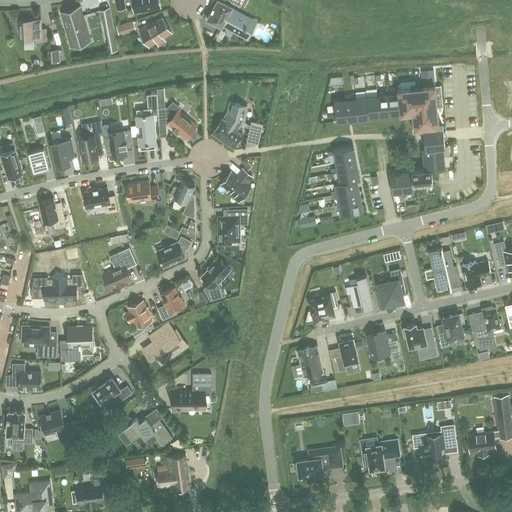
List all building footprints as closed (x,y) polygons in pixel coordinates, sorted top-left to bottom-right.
[(123,0),(116,0),(117,3),(118,9),(125,8),(124,2),(123,0)] [(158,0),(132,0),(135,12),(160,7),(158,0)] [(221,26),(222,24),(231,29),(231,27),(242,33),(249,20),(230,10),(232,7),(219,0),(217,0),(207,19),(221,26)] [(80,5),(60,11),(60,12),(61,12),(70,40),(83,36),(81,31),(87,29),(80,6),(81,6),(80,5)] [(109,7),(101,9),(104,25),(111,23),(115,43),(108,44),(109,52),(118,50),(117,49),(116,50),(109,8),(109,7)] [(41,28),(41,18),(21,19),(22,21),(19,22),(19,31),(22,31),(23,39),(34,38),(34,41),(46,40),(45,28),(41,28)] [(149,47),(158,41),(156,39),(161,36),(162,39),(172,33),(162,18),(150,25),(149,23),(139,30),(149,47)] [(117,27),(118,33),(135,28),(133,22),(117,27)] [(51,61),(59,61),(58,49),(50,49),(51,61)] [(400,88),(398,89),(398,93),(399,93),(401,114),(412,112),(414,128),(421,128),(423,128),(439,126),(437,107),(435,86),(435,85),(433,69),(421,70),(423,86),(421,86),(416,87),(400,88)] [(394,94),(388,94),(390,115),(401,114),(399,93),(398,93),(398,89),(398,87),(394,88),(394,94)] [(352,99),(345,100),(347,120),(358,119),(356,99),(355,93),(351,93),(352,99)] [(388,94),(377,95),(379,116),(390,115),(388,94)] [(143,115),(137,116),(138,125),(140,125),(141,134),(139,135),(140,149),(146,149),(147,148),(148,148),(148,147),(148,146),(147,138),(153,138),(155,138),(153,121),(152,117),(152,115),(158,115),(157,95),(147,96),(148,108),(144,108),(144,114),(143,114),(143,115)] [(377,95),(366,97),(366,98),(367,98),(369,117),(379,116),(377,95)] [(356,99),(358,119),(369,118),(369,117),(367,98),(366,98),(356,99)] [(345,100),(334,101),(336,121),(347,120),(345,100)] [(244,120),(247,106),(235,103),(232,115),(227,122),(222,119),(213,132),(234,146),(243,133),(240,131),(243,127),(240,125),(244,120)] [(68,106),(63,107),(67,122),(72,121),(68,106)] [(168,107),(158,107),(159,125),(166,124),(170,124),(174,128),(173,129),(177,133),(179,131),(186,138),(196,125),(179,111),(178,110),(175,113),(168,107)] [(82,136),(79,137),(84,160),(98,157),(95,144),(102,143),(100,135),(103,134),(102,121),(90,123),(92,130),(81,132),(82,136)] [(263,123),(251,121),(249,129),(261,132),(263,123)] [(45,131),(43,125),(36,127),(38,133),(45,131)] [(439,126),(423,128),(423,129),(424,132),(424,133),(424,137),(444,135),(444,131),(443,130),(443,126),(439,126)] [(110,135),(104,136),(106,152),(112,151),(113,154),(122,153),(121,150),(126,149),(126,146),(127,146),(126,141),(125,141),(125,137),(132,136),(131,129),(109,132),(110,135)] [(444,135),(424,137),(424,139),(425,141),(425,142),(425,143),(425,146),(425,147),(443,146),(445,145),(444,141),(444,139),(444,137),(444,135)] [(52,149),(54,158),(55,158),(57,165),(70,163),(67,149),(73,148),(70,136),(51,140),(53,149),(52,149)] [(9,177),(23,172),(14,148),(5,151),(3,145),(0,146),(0,162),(4,162),(9,177)] [(334,150),(328,151),(329,155),(335,154),(336,161),(356,157),(354,146),(334,150)] [(423,148),(424,159),(444,157),(443,146),(425,147),(423,148)] [(44,147),(28,152),(34,171),(49,167),(44,147)] [(337,167),(331,168),(332,172),(338,171),(338,172),(358,168),(356,157),(336,161),(337,167)] [(444,157),(424,159),(425,169),(425,170),(432,169),(445,168),(444,157)] [(247,183),(252,176),(243,168),(237,175),(232,171),(221,183),(233,193),(235,191),(242,197),(251,187),(247,183)] [(332,172),(327,173),(328,177),(334,176),(335,184),(336,184),(356,180),(358,179),(360,179),(358,168),(338,172),(338,171),(332,172)] [(422,169),(412,170),(413,183),(414,183),(419,183),(419,189),(423,188),(422,169)] [(425,169),(422,169),(423,188),(427,188),(427,182),(433,181),(432,169),(425,170),(425,169)] [(412,170),(401,171),(403,192),(404,192),(414,190),(414,183),(413,183),(412,170)] [(401,171),(390,172),(392,195),(399,194),(400,200),(404,200),(403,194),(404,194),(404,192),(403,192),(401,171)] [(195,193),(194,193),(194,194),(192,192),(195,185),(187,182),(186,183),(177,179),(181,181),(179,187),(174,185),(170,194),(187,201),(183,213),(195,218),(195,219),(195,193)] [(136,183),(126,184),(129,201),(138,200),(138,199),(147,198),(147,199),(159,197),(157,185),(150,186),(149,180),(135,182),(136,183)] [(337,190),(331,191),(332,195),(338,194),(358,190),(358,188),(356,180),(336,184),(337,190)] [(107,187),(84,192),(87,207),(106,203),(108,212),(118,210),(115,194),(109,195),(107,187)] [(338,194),(332,195),(333,199),(339,198),(340,204),(360,200),(359,198),(358,192),(358,190),(338,194)] [(53,198),(40,201),(44,221),(53,219),(54,225),(66,222),(63,209),(56,211),(53,198)] [(360,200),(340,204),(342,215),(346,215),(362,212),(360,202),(360,200)] [(300,205),(298,212),(309,210),(308,203),(300,205)] [(229,220),(222,220),(222,232),(219,232),(219,244),(231,243),(230,237),(239,237),(239,224),(248,223),(247,209),(233,209),(233,217),(229,217),(229,220)] [(314,216),(298,219),(300,227),(316,224),(314,216)] [(492,223),(486,224),(486,225),(488,232),(496,231),(494,223),(492,223)] [(128,224),(115,227),(116,234),(130,232),(128,224)] [(173,226),(169,233),(177,237),(181,230),(173,226)] [(182,226),(181,230),(196,238),(196,232),(188,229),(182,226)] [(178,242),(157,251),(164,266),(185,256),(181,249),(185,247),(188,248),(192,241),(181,235),(178,242)] [(509,276),(511,274),(511,249),(506,251),(504,241),(495,243),(500,266),(507,264),(509,276)] [(130,247),(119,251),(122,260),(114,264),(116,268),(103,274),(109,288),(116,285),(117,286),(125,283),(124,282),(131,279),(127,268),(137,263),(130,247)] [(442,247),(441,247),(442,251),(431,253),(436,274),(434,274),(437,287),(447,284),(447,283),(449,282),(451,289),(452,289),(449,279),(457,277),(450,249),(443,251),(442,247)] [(230,269),(218,257),(210,265),(211,266),(202,277),(209,283),(204,289),(211,300),(220,297),(214,288),(224,277),(223,276),(230,269)] [(467,285),(481,282),(479,276),(491,273),(488,260),(476,263),(476,261),(462,264),(467,285)] [(388,282),(379,284),(380,289),(384,305),(394,302),(403,300),(401,294),(406,293),(403,278),(402,278),(401,275),(402,275),(400,268),(390,270),(392,281),(388,282)] [(34,276),(31,288),(44,288),(44,299),(58,299),(58,301),(64,301),(64,299),(77,298),(76,288),(86,288),(82,273),(72,273),(72,284),(48,284),(47,276),(34,276)] [(357,277),(358,283),(346,286),(347,294),(350,293),(354,307),(363,305),(364,309),(374,307),(366,275),(357,277)] [(175,286),(160,293),(165,304),(158,308),(163,319),(176,313),(175,310),(185,306),(181,296),(179,297),(175,286)] [(313,309),(316,321),(327,318),(326,315),(333,313),(332,309),(339,307),(335,290),(328,292),(329,296),(311,300),(313,307),(310,308),(311,310),(313,309)] [(139,326),(152,320),(149,315),(151,315),(148,307),(146,308),(143,300),(129,307),(130,311),(126,313),(130,322),(134,320),(137,327),(139,326)] [(474,322),(480,349),(490,347),(486,331),(504,327),(502,318),(499,319),(496,307),(493,308),(492,305),(482,308),(484,317),(481,318),(481,321),(474,322)] [(463,312),(449,315),(449,314),(444,315),(444,316),(443,317),(444,323),(437,325),(442,347),(450,345),(448,338),(454,337),(455,338),(457,337),(457,336),(464,335),(461,323),(465,322),(463,312)] [(154,327),(154,326),(152,320),(139,326),(143,333),(154,327)] [(180,339),(169,323),(159,329),(163,335),(143,349),(150,359),(158,354),(164,361),(179,351),(174,343),(180,339)] [(416,323),(405,326),(405,328),(403,328),(405,337),(407,337),(410,347),(417,345),(419,344),(422,344),(423,349),(426,348),(428,357),(438,354),(433,337),(426,338),(423,329),(423,326),(417,328),(416,323)] [(82,325),(78,325),(78,324),(77,324),(77,326),(69,327),(69,339),(60,340),(60,339),(61,361),(61,355),(74,354),(74,344),(79,344),(79,346),(82,346),(82,344),(90,344),(90,345),(91,345),(91,344),(92,344),(91,326),(83,326),(83,324),(82,324),(82,325)] [(33,326),(23,325),(22,341),(39,342),(38,355),(56,356),(56,342),(49,342),(49,327),(39,326),(38,326),(34,326),(34,325),(33,325),(33,326)] [(381,331),(367,334),(372,356),(400,350),(398,339),(397,339),(387,342),(387,338),(385,334),(385,330),(381,331)] [(359,362),(353,338),(339,341),(343,355),(335,357),(339,371),(347,369),(346,365),(359,362)] [(307,348),(299,350),(304,375),(310,373),(311,377),(310,377),(312,385),(327,381),(326,374),(322,375),(321,371),(323,371),(321,361),(321,360),(320,360),(319,357),(320,356),(319,356),(317,346),(309,348),(308,346),(306,347),(307,348)] [(488,351),(478,353),(480,360),(489,357),(488,351)] [(25,363),(13,363),(13,375),(19,375),(19,387),(41,387),(41,386),(43,384),(43,380),(41,378),(41,372),(25,371),(25,363)] [(372,373),(374,380),(381,379),(379,372),(372,373)] [(204,391),(211,391),(211,373),(193,373),(193,391),(174,391),(174,409),(189,409),(189,402),(195,402),(195,403),(198,403),(198,402),(204,402),(204,391)] [(100,400),(101,402),(116,392),(121,400),(133,392),(127,385),(121,389),(120,389),(112,377),(104,382),(100,384),(100,385),(93,390),(94,392),(92,393),(98,402),(100,400)] [(508,395),(494,397),(498,425),(511,423),(508,395)] [(443,399),(444,407),(452,406),(451,398),(443,399)] [(405,404),(398,405),(399,413),(406,412),(405,404)] [(67,433),(79,430),(76,419),(64,423),(60,410),(51,413),(50,412),(50,413),(47,414),(47,413),(46,413),(47,414),(40,416),(43,424),(40,425),(43,435),(43,433),(56,430),(56,431),(58,431),(58,429),(65,427),(67,433)] [(13,435),(13,441),(23,442),(32,442),(33,428),(24,428),(25,413),(23,412),(23,411),(15,411),(15,412),(9,411),(8,417),(7,417),(7,419),(8,419),(7,434),(13,435)] [(350,412),(342,413),(344,425),(352,423),(350,412)] [(128,437),(128,436),(132,441),(142,434),(145,438),(153,433),(162,445),(173,437),(159,418),(151,424),(146,417),(140,422),(137,418),(132,421),(134,423),(124,430),(126,433),(125,434),(128,437)] [(429,463),(439,462),(439,458),(446,457),(444,443),(457,441),(454,424),(441,425),(442,433),(426,435),(427,444),(421,445),(422,457),(428,456),(429,463)] [(499,430),(484,432),(485,436),(478,437),(477,433),(468,434),(470,452),(478,451),(479,455),(488,454),(488,450),(496,449),(494,437),(500,436),(499,430)] [(171,444),(175,449),(184,448),(178,439),(171,444)] [(400,455),(397,439),(377,442),(377,445),(363,447),(365,456),(363,456),(365,464),(369,463),(370,470),(372,469),(372,471),(379,470),(379,468),(385,467),(383,456),(388,456),(388,457),(400,455)] [(298,464),(296,464),(297,473),(299,473),(300,475),(308,474),(308,479),(323,477),(321,465),(335,463),(333,447),(324,448),(325,454),(310,456),(311,459),(298,461),(298,464)] [(171,455),(172,464),(157,466),(158,472),(156,472),(158,484),(174,482),(175,488),(172,488),(172,489),(190,486),(186,453),(167,455),(167,456),(171,455)] [(3,465),(4,477),(12,476),(11,470),(16,469),(15,463),(3,465)] [(95,486),(78,488),(80,503),(86,502),(86,505),(97,504),(97,501),(103,500),(101,492),(104,491),(105,493),(112,492),(109,476),(93,478),(95,486)] [(26,499),(17,500),(18,511),(22,511),(35,510),(35,511),(38,511),(47,511),(46,509),(53,508),(49,481),(31,484),(33,496),(25,497),(26,499)]
